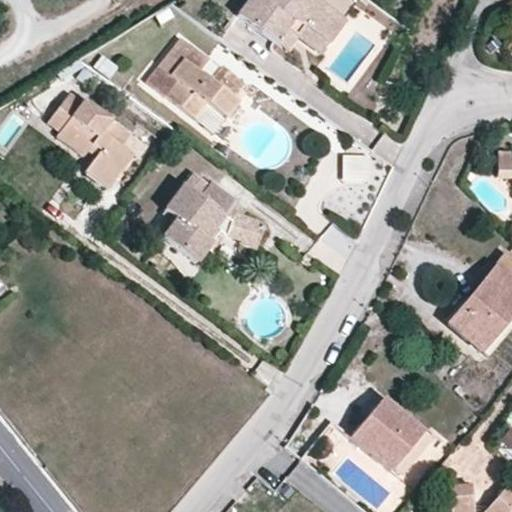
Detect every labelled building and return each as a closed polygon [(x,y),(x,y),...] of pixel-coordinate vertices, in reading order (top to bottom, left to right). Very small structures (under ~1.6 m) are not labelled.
[(245,0),(234,16),(274,45),(290,24),(297,24),(326,46),(343,23),(312,0),(245,0)] [(173,17),(167,8),(153,17),(159,26),(173,17)] [(326,46),(297,24),(290,24),(274,45),(285,54),(295,40),(318,57),(326,46)] [(240,89),(242,86),(219,67),(217,69),(208,81),(198,73),(207,61),(179,39),(144,83),(164,99),(164,98),(193,121),(205,106),(223,121),(236,104),(232,100),(240,89)] [(117,68),(101,55),(92,67),(108,80),(117,68)] [(82,68),(83,68),(79,61),(56,75),(60,82),(82,68)] [(217,69),(207,61),(198,73),(208,81),(217,69)] [(95,78),(82,68),(75,79),(87,88),(95,78)] [(236,104),(244,93),(240,89),(232,100),(236,104)] [(140,144),(81,101),(79,103),(68,94),(45,124),(58,133),(54,138),(82,158),(85,153),(90,147),(97,153),(93,159),(82,173),(105,190),(140,144)] [(223,121),(205,106),(193,121),(212,135),(223,121)] [(97,153),(90,147),(85,153),(93,159),(97,153)] [(510,154),(496,153),(495,181),(511,181),(511,159),(509,160),(510,154)] [(367,184),(367,157),(340,157),(340,184),(367,184)] [(262,226),(239,217),(244,211),(229,199),(226,204),(218,199),(222,194),(208,184),(206,186),(191,174),(163,212),(173,220),(159,239),(193,265),(206,248),(217,234),(223,238),(238,243),(237,246),(253,251),(262,226)] [(229,199),(222,194),(218,199),(226,204),(229,199)] [(212,253),(223,238),(217,234),(206,248),(212,253)] [(307,269),(314,260),(304,254),(298,262),(307,269)] [(511,264),(504,258),(447,326),(481,355),(482,354),(487,359),(511,328),(511,264)] [(422,434),(381,400),(348,440),(390,474),(399,480),(430,442),(421,435),(422,434)] [(470,511),(468,487),(448,490),(449,511),(470,511)] [(511,511),(511,493),(506,488),(483,511),(511,511)]
